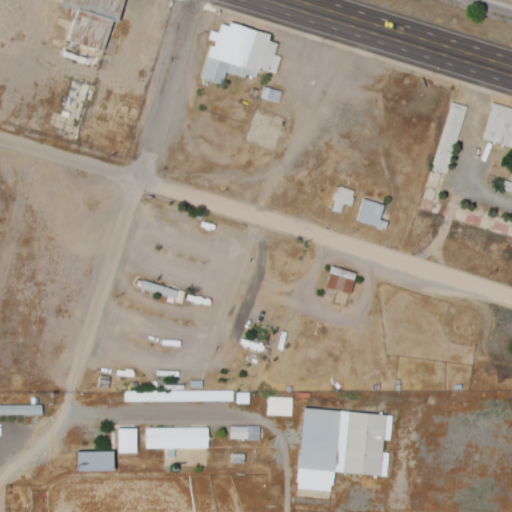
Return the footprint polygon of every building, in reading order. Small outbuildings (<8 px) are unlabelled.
[(64,0),(63,6),(78,10),(71,42),(107,50),(114,22),(119,23),(124,0),(64,0)] [(202,78),(224,84),(227,71),(257,79),(260,67),(276,72),(281,57),(275,55),(279,43),(270,41),(271,33),(232,23),(231,26),(222,23),(220,32),(211,30),(208,39),(212,40),(202,78)] [(466,105),(451,101),(432,169),(447,173),(466,105)] [(511,147),(511,108),(492,103),(482,139),(511,147)] [(352,206),(355,190),(338,186),(333,211),(342,213),(344,204),(352,206)] [(381,220),(384,204),(362,199),(357,222),(386,228),(388,221),(381,220)] [(327,289),(352,293),(356,272),(331,267),(327,289)] [(178,298),(179,290),(143,282),(141,291),(178,298)] [(123,390),(123,400),(233,399),(233,389),(123,390)] [(249,393),(237,392),(236,403),(249,404),(249,393)] [(291,415),(292,396),(266,394),(265,413),(291,415)] [(0,403),(40,403),(40,413),(0,413),(0,403)] [(300,406),(293,486),(331,489),(332,472),(386,477),(388,451),(379,450),(380,438),(388,438),(390,414),(300,406)] [(246,423),(246,438),(259,438),(260,424),(246,423)] [(144,425),(144,447),(207,447),(207,425),(144,425)] [(115,426),(135,426),(135,452),(115,452),(115,426)] [(73,450),(73,471),(108,470),(108,449),(73,450)] [(229,452),(229,461),(244,461),(244,452),(229,452)]
